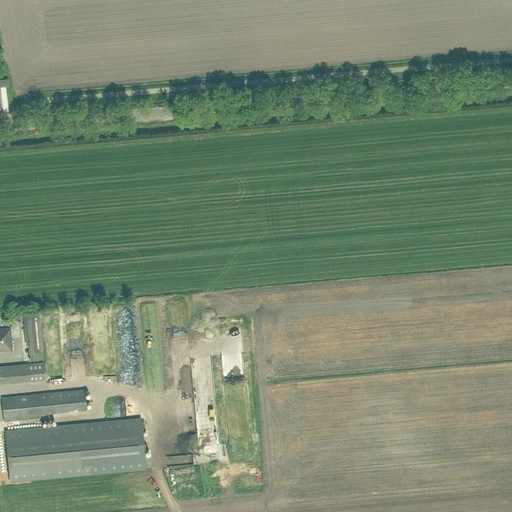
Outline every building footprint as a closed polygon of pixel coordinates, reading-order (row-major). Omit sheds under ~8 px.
[(68,313),(70,344),(83,344),(81,312),(68,313)] [(0,351),(12,351),(10,329),(0,329),(0,351)] [(0,381),(44,377),(42,359),(8,363),(9,370),(0,371),(0,381)] [(1,398),(4,421),(40,418),(40,416),(86,411),(84,390),(1,398)] [(91,475),(145,471),(140,420),(87,424),(5,432),(7,457),(10,483),(91,475)] [(194,453),(168,454),(168,463),(194,462),(194,453)]
